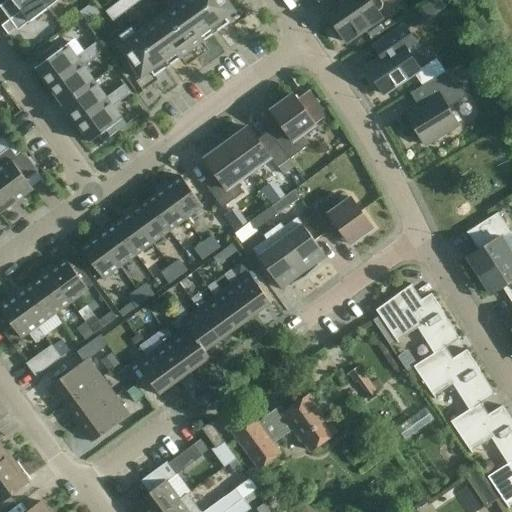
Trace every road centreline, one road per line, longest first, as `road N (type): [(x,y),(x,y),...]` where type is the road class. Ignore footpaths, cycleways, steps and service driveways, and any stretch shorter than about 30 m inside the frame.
road 1 (residential): [(97,195),(304,42)]
road 2 (residential): [(421,236),(369,135),(304,42)]
road 3 (residential): [(511,380),(421,236)]
road 4 (residential): [(0,61),(97,195)]
road 5 (residential): [(303,327),(421,236)]
road 6 (residential): [(80,485),(0,380)]
road 7 (residential): [(80,485),(180,418)]
